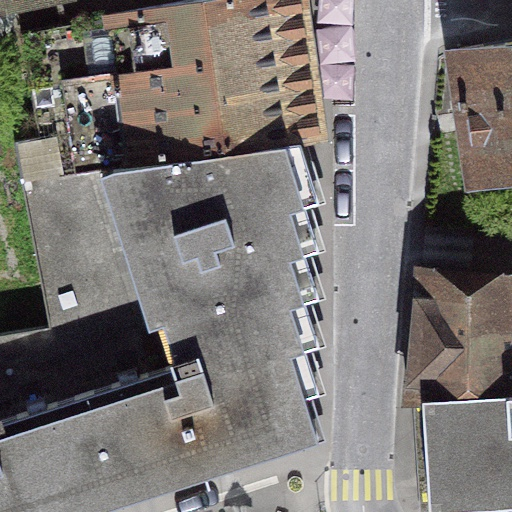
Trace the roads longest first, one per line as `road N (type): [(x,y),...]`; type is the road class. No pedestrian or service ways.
road 1 (residential): [(364,511),(393,23)]
road 2 (residential): [(511,2),(393,23)]
